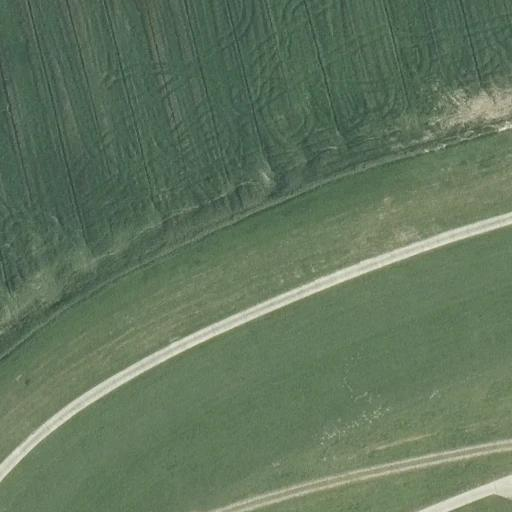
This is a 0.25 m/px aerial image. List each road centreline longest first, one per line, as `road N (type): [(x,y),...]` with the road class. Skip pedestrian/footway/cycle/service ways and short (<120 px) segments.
road 1 (track): [(0,477),(77,408),(198,340),(350,275),(511,222)]
road 2 (track): [(511,447),(303,490),(247,511)]
